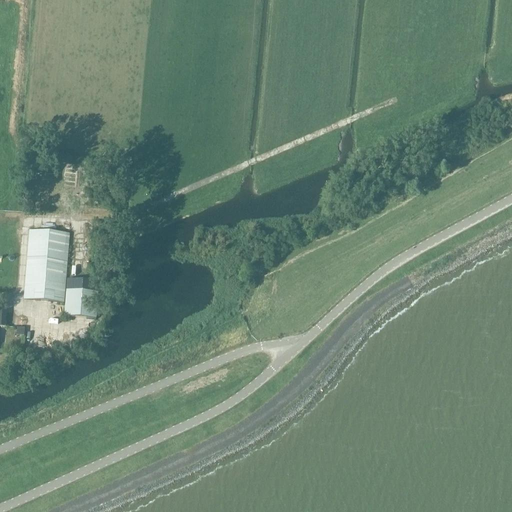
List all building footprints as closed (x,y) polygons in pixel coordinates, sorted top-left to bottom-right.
[(157,204),(170,198),(169,194),(155,200),(157,204)] [(87,221),(77,221),(77,231),(86,231),(87,221)] [(24,301),(64,304),(65,286),(69,234),(29,231),(24,301)] [(407,274),(381,290),(387,300),(413,284),(407,274)] [(96,320),(99,289),(67,286),(66,304),(64,317),(96,320)]
